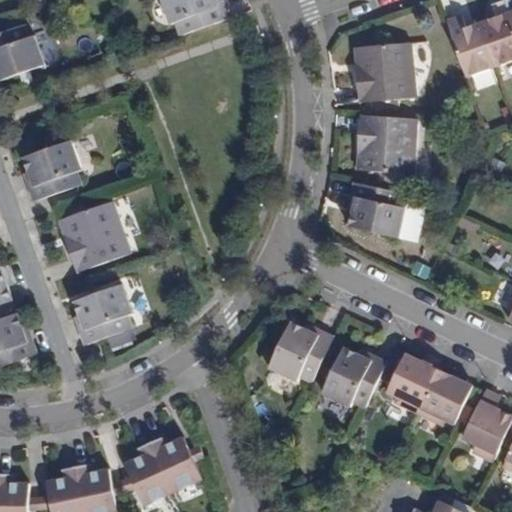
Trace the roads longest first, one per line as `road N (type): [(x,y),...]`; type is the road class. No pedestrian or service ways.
road 1 (residential): [(511,357),(279,247)]
road 2 (residential): [(0,182),(77,408)]
road 3 (residential): [(279,247),(305,113),(287,13)]
road 4 (residential): [(186,358),(243,511)]
road 5 (residential): [(186,358),(233,316),(279,247)]
road 6 (residential): [(77,408),(125,394),(186,358)]
